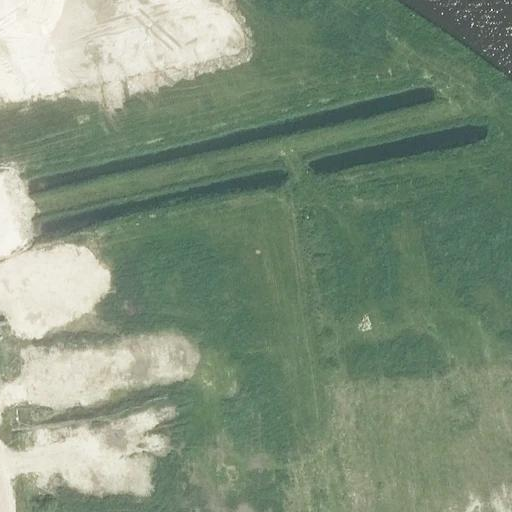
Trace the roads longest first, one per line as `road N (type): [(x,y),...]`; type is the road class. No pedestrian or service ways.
road 1 (track): [(0,216),(431,116)]
road 2 (unclassified): [(50,511),(0,261)]
